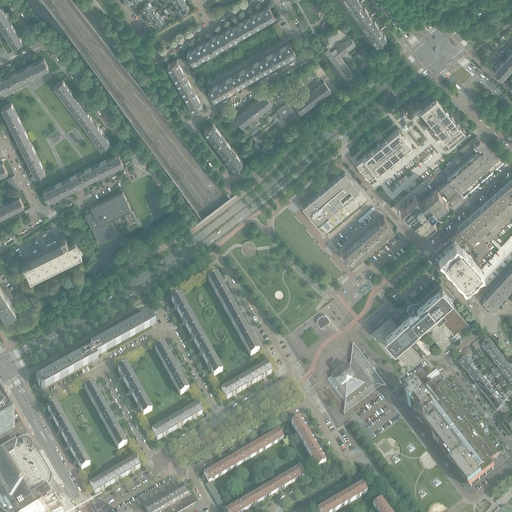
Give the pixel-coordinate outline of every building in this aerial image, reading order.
[(176,9),(185,4),(184,3),(185,2),(183,0),(179,0),(174,3),(177,9),(176,9)] [(362,4),(361,2),(361,1),(360,2),(358,0),(350,0),(346,3),(356,17),(366,10),(364,7),(363,7),(361,5),(362,4)] [(145,13),(153,7),(149,2),(140,8),(141,9),(143,12),(145,13)] [(185,4),(176,9),(177,9),(180,14),(181,14),(180,15),(181,17),(188,14),(186,11),(186,12),(185,11),(189,10),(188,9),(189,8),(187,5),(186,6),(185,4)] [(269,6),(261,11),(255,14),(261,24),(274,16),(269,6)] [(153,7),(145,13),(146,15),(145,15),(147,18),(148,17),(148,18),(157,12),(153,7)] [(372,18),(371,16),(370,15),(370,16),(368,14),(368,13),(366,10),(356,17),(366,31),(376,24),(374,20),(373,21),(373,20),(371,18),(372,18)] [(157,12),(148,18),(149,19),(148,19),(151,22),(151,21),(152,23),(161,17),(157,12)] [(5,13),(0,15),(0,25),(4,32),(13,27),(5,13)] [(255,14),(247,18),(241,22),(247,32),(261,24),(255,14)] [(161,17),(152,23),(154,25),(153,25),(155,28),(156,27),(156,28),(164,22),(161,17)] [(241,22),(234,26),(227,30),(233,40),(247,32),(241,22)] [(376,24),(366,31),(376,45),(377,44),(378,44),(380,43),(380,42),(385,38),(385,37),(386,37),(384,34),(383,35),(383,34),(381,32),(382,31),(380,29),(379,30),(378,28),(378,27),(378,26),(376,24)] [(13,47),(22,41),(22,40),(13,27),(4,32),(13,47)] [(214,37),(220,47),(233,40),(227,30),(214,37)] [(200,45),(206,55),(220,47),(214,37),(200,45)] [(318,41),(320,45),(321,48),(327,45),(323,38),(318,41)] [(352,81),(357,77),(354,74),(340,56),(342,55),(342,56),(349,50),(355,45),(355,46),(355,45),(350,38),(349,38),(343,43),(336,48),(337,49),(331,53),(329,50),(321,55),(322,55),(327,62),(327,63),(328,63),(333,70),(334,70),(339,77),(339,78),(345,85),(351,80),(352,81)] [(282,61),(289,57),(295,53),(290,43),(276,51),(282,61)] [(200,45),(186,53),(192,63),(206,55),(200,45)] [(268,69),(274,65),(282,61),(276,51),(262,59),(268,69)] [(29,66),(33,75),(49,68),(44,58),(29,66)] [(167,65),(171,73),(175,80),(185,75),(177,59),(167,65)] [(254,77),(262,72),(268,69),(262,59),(249,67),(254,77)] [(511,64),(506,59),(501,64),(495,71),(503,78),(511,68),(511,64)] [(33,75),(29,66),(14,73),(18,83),(33,75)] [(241,84),(249,80),(254,77),(249,67),(235,75),(241,84)] [(0,91),(18,83),(14,73),(0,79),(0,91)] [(175,80),(180,89),(184,95),(194,90),(185,75),(175,80)] [(227,92),(235,87),(241,84),(235,75),(221,82),(227,92)] [(68,90),(70,89),(62,80),(54,86),(61,96),(68,90)] [(324,81),(297,101),(295,103),(294,103),(294,104),(300,113),(301,114),(306,109),(312,105),(318,100),(324,95),(324,96),(324,95),(330,91),(331,90),(324,81)] [(213,100),(220,96),(227,92),(221,82),(208,90),(213,100)] [(300,113),(294,104),(281,88),(275,93),(276,95),(275,96),(282,105),(276,110),(290,127),(300,119),(297,116),(300,113)] [(71,109),(80,102),(70,89),(68,90),(61,96),(71,109)] [(184,95),(188,102),(193,111),(202,105),(194,90),(184,95)] [(340,96),(343,93),(341,91),(338,93),(338,94),(332,98),(334,100),(340,96)] [(265,95),(236,117),(234,118),(242,127),(272,104),(265,95)] [(429,102),(420,110),(429,121),(428,122),(430,125),(432,124),(435,128),(433,129),(436,132),(437,131),(441,135),(439,136),(442,139),(443,138),(446,142),(445,143),(447,146),(449,144),(449,145),(464,132),(465,131),(463,128),(461,129),(458,125),(460,124),(457,121),(456,122),(453,118),(454,117),(451,114),(450,115),(447,111),(448,110),(446,107),(444,108),(435,97),(434,98),(433,97),(428,101),(429,102)] [(9,123),(19,119),(11,102),(1,107),(9,123)] [(80,102),(71,109),(81,122),(90,115),(80,102)] [(90,115),(81,122),(91,135),(100,129),(90,115)] [(19,119),(9,123),(17,138),(26,134),(19,119)] [(211,139),(214,143),(223,136),(213,123),(204,130),(209,137),(210,137),(210,138),(211,139)] [(357,164),(356,165),(360,170),(361,169),(364,172),(362,173),(366,178),(368,177),(369,178),(376,172),(377,173),(380,171),(379,169),(383,166),(384,167),(387,165),(386,164),(390,160),(391,162),(394,159),(393,158),(397,155),(398,156),(401,153),(400,152),(411,143),(403,134),(405,133),(401,128),(399,129),(398,128),(387,137),(386,135),(383,138),(384,139),(380,143),(379,141),(376,144),(377,145),(374,148),(372,147),(369,149),(371,151),(366,154),(365,153),(362,155),(364,157),(356,163),(357,164)] [(100,129),(91,135),(101,148),(110,142),(100,129)] [(24,153),(34,149),(26,134),(17,138),(24,153)] [(442,171),(415,195),(400,208),(400,209),(401,208),(406,212),(406,213),(406,214),(408,216),(410,214),(412,217),(412,218),(414,220),(416,218),(418,221),(418,222),(420,224),(422,222),(424,225),(424,226),(425,226),(429,226),(503,161),(497,155),(482,142),(483,141),(476,135),(459,150),(462,153),(442,171)] [(220,152),(221,152),(224,156),(233,150),(223,136),(214,143),(219,150),(220,152)] [(34,149),(24,153),(31,168),(41,163),(34,149)] [(233,150),(224,156),(228,162),(230,164),(234,169),(234,170),(243,163),(233,150)] [(104,161),(108,170),(123,163),(118,153),(104,161)] [(88,169),(92,177),(92,178),(108,170),(104,161),(88,169)] [(41,163),(31,168),(35,176),(45,172),(41,163)] [(92,177),(88,169),(73,176),(77,186),(92,178),(92,177)] [(359,190),(345,172),(302,207),(317,225),(329,215),(328,214),(358,189),(359,190)] [(77,186),(73,176),(58,183),(63,193),(77,186)] [(491,230),(501,220),(494,212),(495,212),(494,211),(496,210),(496,211),(499,214),(499,215),(502,220),(511,211),(511,208),(505,201),(507,200),(508,201),(510,203),(511,201),(511,203),(511,205),(511,206),(511,180),(458,228),(465,237),(473,245),(478,241),(470,232),(472,231),(473,232),(476,235),(475,236),(479,240),(490,231),(483,223),(482,222),(484,220),(484,221),(488,225),(487,225),(491,230)] [(63,193),(58,183),(43,191),(47,200),(63,193)] [(84,214),(91,228),(98,242),(99,243),(117,234),(110,220),(131,209),(122,191),(90,207),(92,211),(84,214)] [(4,204),(9,214),(24,206),(19,197),(4,204)] [(240,200),(229,209),(230,210),(241,201),(240,200)] [(0,218),(9,214),(4,204),(0,206),(0,218)] [(246,208),(235,216),(235,217),(247,208),(246,208)] [(251,215),(240,223),(241,224),(244,222),(248,219),(252,215),(251,215)] [(342,254),(351,264),(352,264),(388,232),(392,228),(384,220),(386,218),(383,216),(380,219),(379,217),(377,219),(379,221),(342,254)] [(465,237),(458,228),(455,231),(454,230),(450,234),(450,235),(447,238),(446,237),(441,241),(442,242),(434,249),(436,250),(435,251),(439,256),(440,255),(443,259),(442,259),(446,264),(447,263),(450,267),(449,268),(453,272),(454,271),(457,275),(456,276),(458,278),(460,280),(461,279),(464,283),(463,284),(467,288),(468,287),(469,289),(476,282),(475,281),(476,280),(473,276),(477,273),(478,274),(482,270),(481,269),(478,265),(479,264),(480,263),(478,260),(476,258),(475,259),(472,255),(473,255),(469,250),(471,249),(464,241),(462,239),(465,237)] [(486,287),(511,258),(511,234),(504,243),(503,244),(500,248),(499,249),(494,254),(481,268),(474,276),(478,280),(486,287)] [(22,264),(25,270),(25,269),(27,269),(31,277),(30,277),(31,280),(83,254),(82,251),(81,251),(76,241),(70,244),(68,241),(65,235),(61,237),(65,246),(28,264),(27,262),(28,261),(22,264)] [(511,267),(482,300),(489,306),(490,308),(507,290),(511,284),(511,267)] [(216,295),(226,290),(217,275),(208,280),(216,295)] [(401,321),(398,324),(394,319),(394,320),(390,315),(370,332),(374,337),(391,355),(396,351),(410,367),(422,357),(405,338),(408,335),(411,333),(429,316),(429,317),(452,296),(442,284),(415,308),(414,308),(413,308),(413,309),(412,309),(412,310),(412,311),(409,314),(402,320),(403,320),(401,321)] [(0,307),(1,310),(2,310),(6,317),(6,318),(17,311),(16,311),(2,290),(0,286),(0,307)] [(225,311),(234,306),(226,290),(216,295),(225,311)] [(180,316),(189,311),(180,295),(171,300),(180,316)] [(471,325),(455,307),(451,303),(430,322),(428,320),(425,323),(427,325),(424,327),(443,349),(471,325)] [(234,306),(225,311),(233,326),(242,321),(234,306)] [(188,331),(197,326),(189,311),(180,316),(188,331)] [(93,350),(88,353),(92,361),(93,362),(98,359),(96,356),(153,324),(148,315),(91,347),(93,350)] [(318,322),(319,322),(321,325),(327,321),(325,318),(324,317),(323,315),(322,315),(317,319),(318,322)] [(242,321),(233,326),(242,341),(251,336),(242,321)] [(197,346),(206,341),(197,326),(188,331),(197,346)] [(251,336),(242,341),(250,356),(259,351),(251,336)] [(485,351),(493,345),(489,340),(486,342),(484,344),(482,346),(485,351)] [(205,362),(214,356),(206,341),(197,346),(205,362)] [(331,375),(326,379),(345,404),(345,410),(346,411),(373,390),(372,389),(376,386),(381,386),(386,387),(379,377),(360,353),(354,344),(353,344),(353,343),(353,344),(353,343),(353,344),(352,356),(351,360),(342,367),(345,371),(339,376),(336,372),(335,372),(331,375)] [(163,365),(172,360),(164,344),(155,349),(163,365)] [(489,356),(496,350),(493,345),(485,351),(489,356)] [(496,350),(489,356),(493,361),(500,355),(496,350)] [(41,388),(45,386),(92,361),(88,353),(87,352),(36,381),(41,388)] [(497,366),(504,360),(500,355),(493,361),(497,366)] [(214,356),(205,362),(214,377),(223,372),(214,356)] [(463,368),(470,363),(466,358),(465,359),(462,361),(460,363),(463,368)] [(172,380),(181,375),(172,360),(163,365),(172,380)] [(504,360),(497,366),(500,370),(508,365),(504,360)] [(467,373),(474,368),(470,363),(463,368),(467,373)] [(252,373),(257,382),(272,373),(267,364),(252,373)] [(126,385),(135,380),(127,365),(118,370),(126,385)] [(504,375),(511,370),(508,365),(500,370),(504,375)] [(474,368),(467,373),(471,378),(478,372),(474,368)] [(475,382),(481,377),(478,372),(471,378),(475,382)] [(257,382),(252,373),(237,382),(242,391),(257,382)] [(427,376),(397,399),(467,490),(469,488),(469,489),(482,479),(482,478),(495,469),(496,467),(506,460),(502,455),(501,456),(496,460),(494,458),(499,453),(501,452),(497,448),(493,443),(486,434),(482,428),(475,419),(471,414),(464,405),(460,400),(453,391),(449,385),(446,381),(444,378),(441,374),(441,375),(431,382),(430,381),(429,379),(428,379),(427,377),(427,376)] [(181,375),(172,380),(180,395),(189,390),(185,384),(181,375)] [(481,377),(475,382),(478,387),(485,382),(481,377)] [(135,380),(126,385),(135,401),(144,396),(135,380)] [(242,391),(237,382),(221,391),(227,400),(242,391)] [(482,392),(489,387),(485,382),(478,387),(482,392)] [(84,388),(92,402),(93,404),(102,399),(93,383),(84,388)] [(489,387),(482,392),(486,397),(492,392),(489,387)] [(489,402),(496,397),(494,394),(496,392),(495,390),(492,392),(486,397),(489,402)] [(144,396),(135,401),(143,416),(152,411),(144,396)] [(496,397),(489,402),(493,407),(500,402),(502,400),(501,398),(498,400),(496,397)] [(101,419),(110,414),(102,399),(93,404),(101,419)] [(500,402),(493,407),(497,412),(499,410),(501,413),(507,408),(505,406),(504,407),(500,402)] [(56,424),(65,419),(56,404),(47,409),(56,424)] [(182,414),(187,423),(203,414),(197,405),(182,414)] [(0,438),(13,431),(13,430),(15,429),(1,406),(0,406),(0,438)] [(110,434),(119,429),(110,414),(101,419),(110,434)] [(167,423),(172,432),(187,423),(182,414),(167,423)] [(65,419),(56,424),(64,439),(73,435),(65,419)] [(294,430),(294,429),(297,434),(298,437),(299,436),(300,439),(308,434),(303,425),(300,419),(291,424),(293,427),(294,430)] [(172,432),(167,423),(152,432),(157,441),(172,432)] [(119,429),(110,434),(118,450),(127,445),(119,429)] [(264,440),(269,448),(284,439),(279,431),(273,434),(271,436),(271,435),(264,440)] [(303,445),(304,445),(306,449),(307,452),(308,452),(309,453),(317,448),(308,434),(300,439),(302,442),(303,445)] [(73,435),(64,439),(73,455),(82,450),(73,435)] [(0,506),(3,511),(19,511),(46,497),(47,496),(52,493),(47,485),(50,483),(52,477),(52,476),(39,454),(37,451),(31,449),(25,448),(26,448),(26,447),(26,446),(27,443),(24,442),(23,444),(21,444),(21,443),(21,442),(22,442),(22,441),(23,441),(24,440),(25,440),(26,440),(26,441),(27,441),(27,442),(28,442),(31,440),(31,439),(30,439),(30,438),(29,438),(29,437),(28,437),(27,437),(27,436),(26,436),(25,436),(24,436),(23,436),(22,437),(21,437),(20,437),(20,438),(19,438),(19,439),(18,439),(18,440),(17,441),(17,442),(16,440),(14,442),(11,443),(9,444),(7,445),(5,447),(3,448),(1,449),(0,449),(0,506)] [(269,448),(264,440),(256,444),(254,446),(254,445),(249,448),(254,457),(269,448)] [(416,449),(411,443),(405,447),(410,453),(416,449)] [(254,457),(249,448),(242,452),(240,453),(234,457),(239,466),(254,457)] [(312,460),(314,462),(313,463),(315,465),(317,468),(326,463),(317,448),(309,453),(311,457),(311,458),(312,460)] [(82,450),(73,455),(81,470),(90,465),(82,450)] [(396,454),(391,458),(395,464),(401,460),(400,460),(400,459),(396,454)] [(239,466),(234,457),(229,460),(227,461),(219,466),(224,474),(239,466)] [(120,468),(125,477),(140,468),(135,459),(120,468)] [(224,474),(219,466),(212,470),(210,471),(204,475),(209,483),(211,482),(224,474)] [(294,470),(294,471),(290,473),(287,474),(287,475),(285,476),(290,485),(297,480),(299,479),(305,476),(300,467),(297,469),(294,470)] [(125,477),(120,468),(105,477),(110,486),(125,477)] [(279,479),(279,480),(275,482),(272,483),(272,484),(270,485),(275,493),(280,490),(282,489),(290,485),(285,476),(282,478),(281,478),(279,479)] [(90,486),(92,489),(95,494),(110,486),(105,477),(90,486)] [(437,477),(432,482),(436,487),(442,483),(437,477)] [(182,485),(144,508),(144,509),(144,510),(145,511),(179,511),(195,503),(190,493),(188,489),(186,491),(182,485)] [(264,488),(264,489),(261,490),(259,491),(255,494),(260,502),(267,498),(266,498),(268,497),(275,493),(270,485),(266,487),(264,488)] [(362,485),(354,490),(347,493),(352,502),(367,493),(362,485)] [(423,488),(417,493),(421,499),(427,494),(423,488)] [(347,493),(340,498),(332,502),(337,510),(352,502),(347,493)] [(46,496),(19,511),(63,511),(54,494),(47,498),(46,496)] [(250,496),(246,499),(243,500),(244,500),(240,502),(245,511),(253,506),(255,505),(260,502),(255,494),(253,495),(250,496)] [(391,511),(386,506),(382,500),(374,507),(378,511),(391,511)] [(235,505),(231,508),(231,507),(228,509),(228,510),(225,511),(243,511),(245,511),(240,502),(238,504),(237,503),(235,505)] [(332,502),(323,508),(318,511),(334,511),(337,510),(332,502)]
